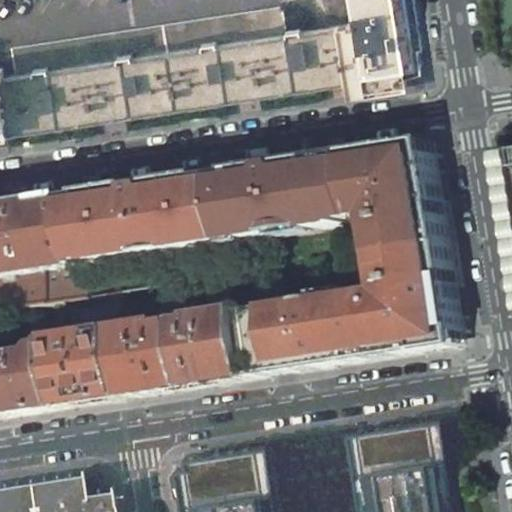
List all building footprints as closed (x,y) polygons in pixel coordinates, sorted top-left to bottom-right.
[(349,24),(337,26),(345,82),(347,97),(407,87),(404,68),(422,65),(411,0),(350,0),(354,21),(348,22),(349,24)] [(282,8),(12,48),(16,74),(33,72),(32,68),(47,66),(48,70),(118,59),(118,55),(133,53),(133,57),(201,46),(201,43),(214,41),(214,44),(285,33),(286,30),(282,8)] [(6,66),(0,67),(0,88),(7,134),(345,82),(337,26),(301,32),(300,28),(286,30),(285,33),(214,44),(214,41),(201,43),(201,46),(133,57),(133,53),(118,55),(118,59),(48,70),(47,66),(32,68),(33,72),(16,74),(7,76),(6,66)] [(427,144),(372,153),(379,193),(379,199),(395,196),(449,188),(443,155),(430,157),(427,144)] [(361,155),(372,220),(382,218),(379,199),(379,193),(372,153),(361,155)] [(304,164),(313,227),(321,226),(322,232),(355,227),(354,222),(372,220),(361,155),(304,163),(304,164)] [(256,242),(290,237),(289,231),(313,227),(304,164),(237,174),(245,226),(247,238),(255,236),(256,242)] [(245,226),(237,174),(237,173),(178,182),(185,235),(187,248),(187,252),(207,249),(206,244),(247,238),(245,226)] [(138,188),(147,240),(149,248),(150,258),(187,252),(187,248),(185,235),(178,182),(138,188)] [(147,240),(138,188),(80,197),(90,256),(91,263),(107,261),(108,264),(150,258),(149,248),(147,240)] [(393,254),(457,244),(449,188),(395,196),(379,199),(382,218),(387,217),(393,254)] [(0,209),(0,313),(63,304),(96,298),(91,263),(90,256),(80,197),(0,209)] [(407,275),(461,267),(457,244),(393,254),(396,277),(407,275)] [(472,335),(461,267),(407,275),(410,294),(413,315),(419,355),(461,348),(459,337),(472,335)] [(413,315),(410,294),(407,275),(396,277),(399,295),(385,297),(387,309),(388,319),(394,359),(419,355),(413,315)] [(127,294),(97,298),(99,310),(129,306),(127,294)] [(394,359),(388,319),(387,309),(385,297),(325,306),(327,315),(327,319),(335,368),(394,359)] [(325,306),(259,317),(269,378),(335,368),(327,319),(327,315),(325,306)] [(211,322),(196,324),(206,388),(269,378),(259,317),(258,313),(226,318),(226,313),(220,314),(221,319),(214,320),(214,316),(210,317),(211,322)] [(164,326),(133,331),(143,398),(206,388),(196,324),(179,327),(180,324),(180,321),(176,322),(177,324),(169,325),(169,323),(163,323),(164,326)] [(112,335),(69,342),(69,345),(79,408),(143,398),(133,331),(116,334),(115,332),(112,332),(112,335)] [(4,355),(0,355),(0,406),(2,420),(79,408),(69,345),(58,347),(52,354),(45,355),(44,351),(37,352),(38,356),(10,360),(4,355)] [(187,452),(170,473),(176,511),(452,511),(437,412),(187,452)] [(0,511),(117,511),(114,491),(88,495),(85,474),(0,487),(0,511)]
